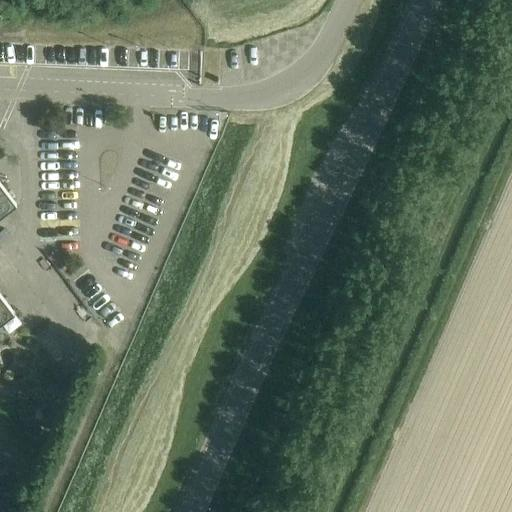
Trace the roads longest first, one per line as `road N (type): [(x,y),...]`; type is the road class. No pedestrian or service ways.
road 1 (tertiary): [(190,511),(426,0)]
road 2 (unclassified): [(200,101),(250,99),(295,82),(315,65),(348,0)]
